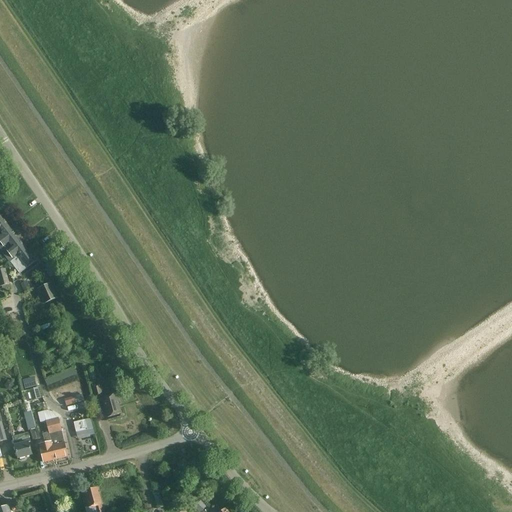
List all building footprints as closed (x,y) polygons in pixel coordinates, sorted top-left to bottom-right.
[(0,235),(10,228),(0,216),(0,215),(0,235)] [(0,248),(2,252),(18,239),(10,228),(0,235),(0,248)] [(10,263),(27,250),(18,239),(2,252),(10,263)] [(22,259),(14,265),(20,274),(28,268),(36,262),(27,250),(19,256),(22,259)] [(8,277),(0,279),(0,284),(1,287),(3,287),(4,290),(9,288),(8,285),(10,285),(8,277)] [(25,293),(31,290),(27,281),(21,284),(25,293)] [(44,304),(58,298),(52,283),(38,289),(44,304)] [(34,377),(23,380),(25,389),(37,386),(34,377)] [(96,398),(102,397),(99,384),(93,386),(96,398)] [(29,390),(32,401),(41,398),(38,387),(29,390)] [(108,418),(121,414),(116,395),(102,399),(108,418)] [(31,431),(34,441),(41,439),(38,428),(37,428),(32,411),(29,403),(25,405),(27,413),(24,414),(29,431),(31,431)] [(47,421),(50,432),(52,439),(57,460),(68,457),(65,443),(64,443),(61,431),(58,419),(47,421)] [(75,421),(77,432),(89,429),(87,419),(75,421)] [(50,432),(43,434),(45,444),(39,445),(44,463),(57,460),(52,439),(50,432)] [(31,455),(28,443),(31,443),(28,433),(12,438),(15,446),(16,446),(19,459),(22,461),(25,460),(26,457),(31,455)] [(84,491),(89,507),(85,508),(86,511),(103,511),(102,505),(98,488),(84,491)] [(200,511),(206,507),(200,501),(193,507),(198,511),(200,511)]
